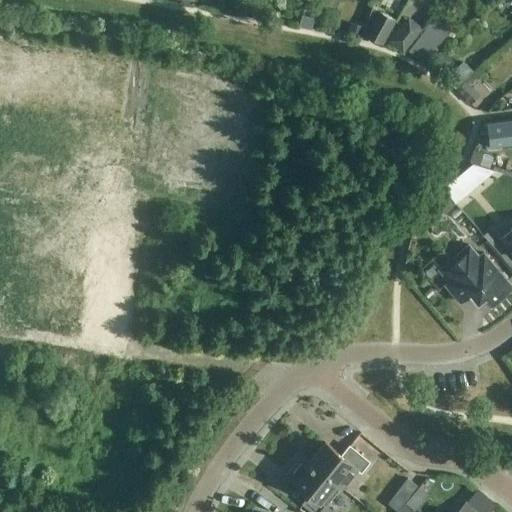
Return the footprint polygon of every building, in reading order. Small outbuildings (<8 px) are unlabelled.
[(362,34),(382,45),(395,21),(371,7),(362,34)] [(387,41),(403,53),(423,28),(407,16),(387,41)] [(350,23),(346,34),(359,38),(362,26),(350,23)] [(418,38),(407,52),(422,64),(431,54),(430,53),(445,34),(431,23),(418,38)] [(454,88),(473,72),(464,64),(447,82),(454,88)] [(455,89),(469,104),(479,95),(465,80),(455,89)] [(511,120),(486,124),(489,147),(500,145),(511,143),(511,120)] [(473,150),(469,162),(489,168),(493,157),(473,150)] [(465,193),(454,179),(443,189),(454,203),(465,193)] [(511,227),(499,238),(511,253),(511,227)] [(482,297),(490,307),(511,288),(511,287),(483,253),(478,257),(468,245),(439,270),(449,282),(445,285),(459,302),(469,293),(476,301),(482,297)] [(324,443),(309,461),(309,462),(340,487),(356,468),(360,472),(368,462),(349,446),(341,456),(324,443)] [(303,456),(287,476),(309,494),(301,504),(311,511),(332,511),(325,506),(340,487),(309,462),(309,461),(303,456)] [(411,511),(414,509),(405,502),(397,511),(411,511)]
